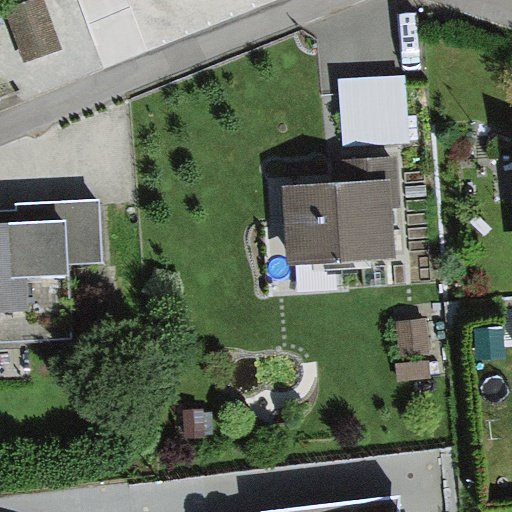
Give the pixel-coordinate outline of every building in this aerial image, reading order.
[(23,68),(63,54),(44,0),(4,14),(23,68)] [(407,80),(340,84),(344,151),(411,147),(407,80)] [(281,197),(287,276),(398,268),(394,214),(402,213),(399,163),(335,168),(336,193),(281,197)] [(0,347),(72,344),(68,272),(106,270),(103,204),(15,209),(16,216),(0,216),(0,347)] [(428,320),(397,323),(400,361),(432,358),(428,320)] [(504,331),(475,332),(476,361),(505,360),(504,331)] [(204,413),(184,414),(185,442),(205,441),(204,413)] [(403,511),(401,496),(264,510),(263,511),(403,511)]
